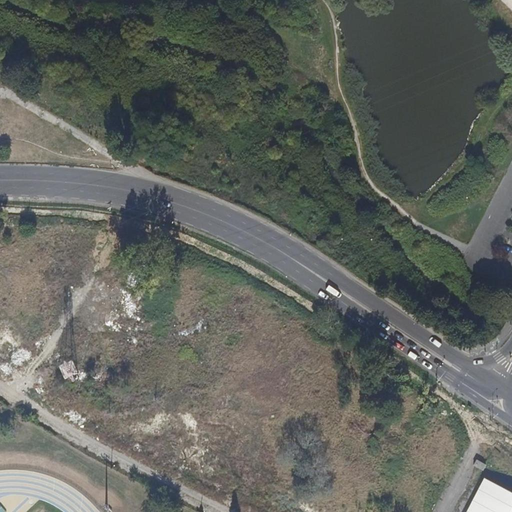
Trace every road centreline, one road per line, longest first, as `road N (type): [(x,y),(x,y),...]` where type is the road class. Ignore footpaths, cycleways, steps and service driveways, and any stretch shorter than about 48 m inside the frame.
road 1 (primary): [(295,260),(231,224),(142,193),(0,180)]
road 2 (track): [(0,387),(100,449),(229,511)]
road 3 (primary): [(295,260),(361,322),(473,395)]
road 4 (primary): [(454,357),(295,260)]
road 5 (track): [(0,89),(131,169),(142,193)]
